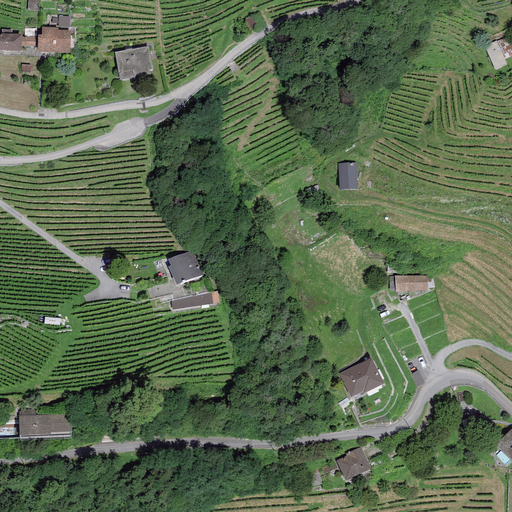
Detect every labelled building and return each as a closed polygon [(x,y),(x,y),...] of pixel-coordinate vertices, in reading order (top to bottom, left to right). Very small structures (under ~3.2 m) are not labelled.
[(70,17),(59,17),(58,28),(70,28),(70,17)] [(42,38),(39,38),(38,53),(70,54),(70,33),(57,32),(58,30),(45,29),(43,29),(42,38)] [(511,34),(484,47),(495,71),(507,65),(504,60),(511,56),(511,34)] [(0,51),(21,52),(21,46),(35,47),(35,38),(21,38),(21,36),(0,35),(0,51)] [(130,52),(116,54),(120,80),(149,75),(148,70),(151,69),(148,49),(130,52)] [(355,163),(338,164),(339,191),(357,191),(355,163)] [(192,251),(170,261),(173,269),(170,270),(178,287),(202,276),(192,251)] [(427,277),(395,277),(395,293),(427,292),(427,277)] [(371,360),(340,376),(351,398),(358,395),(363,392),(364,394),(384,385),(371,360)] [(20,417),(18,417),(19,439),(51,438),(51,435),(72,435),(71,415),(35,416),(34,411),(20,411),(20,417)] [(511,430),(497,446),(511,460),(511,430)] [(347,457),(336,462),(345,481),(371,469),(367,461),(360,448),(346,454),(347,457)]
